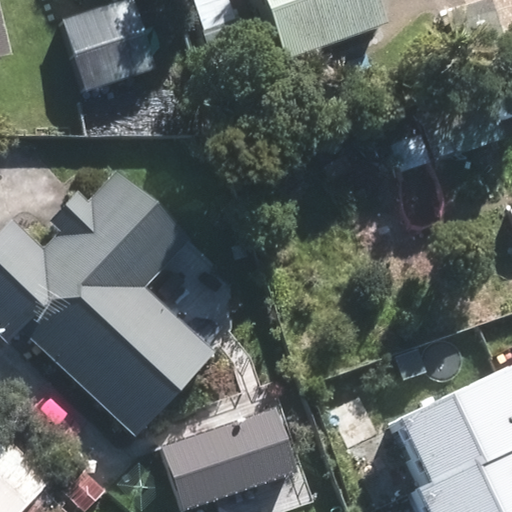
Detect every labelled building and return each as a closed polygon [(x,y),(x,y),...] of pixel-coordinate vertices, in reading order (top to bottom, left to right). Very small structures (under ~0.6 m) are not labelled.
[(339,0),(228,0),(256,72),(353,36),(339,0)] [(472,7),(435,19),(447,53),(483,40),(472,7)] [(109,20),(58,35),(76,94),(127,79),(109,20)] [(0,242),(0,333),(6,327),(113,427),(180,357),(114,295),(164,243),(104,187),(27,268),(0,242)] [(390,413),(421,482),(511,440),(511,389),(500,363),(390,413)] [(252,423),(155,455),(174,511),(271,479),(252,423)] [(511,511),(511,440),(421,482),(412,486),(423,511),(511,511)] [(0,511),(5,511),(27,490),(0,464),(0,511)]
